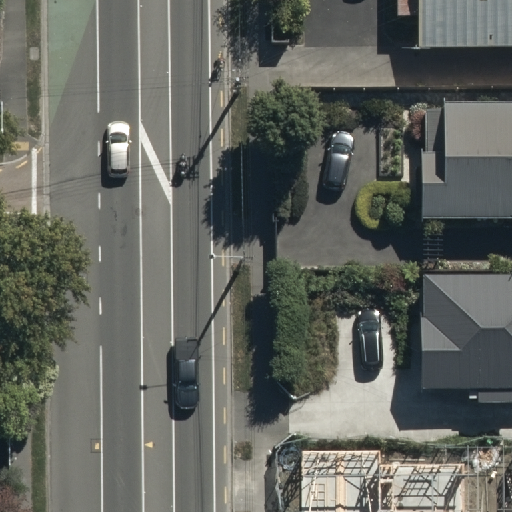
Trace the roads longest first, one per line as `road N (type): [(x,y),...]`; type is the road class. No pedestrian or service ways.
road 1 (secondary): [(142,511),(139,210)]
road 2 (secondary): [(139,210),(140,0)]
road 3 (residential): [(0,215),(139,210)]
